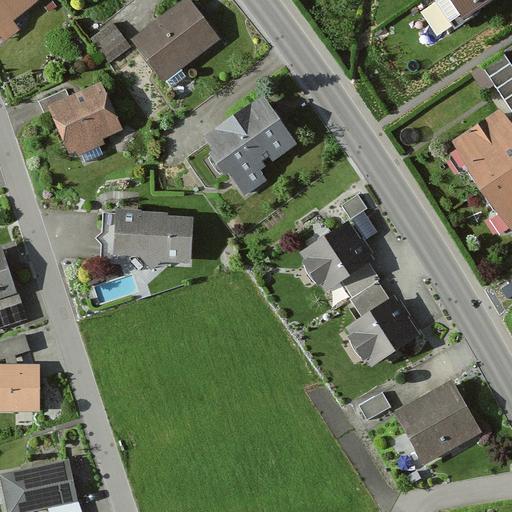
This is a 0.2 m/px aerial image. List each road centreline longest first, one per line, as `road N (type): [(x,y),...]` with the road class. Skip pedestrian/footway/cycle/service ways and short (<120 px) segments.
road 1 (secondary): [(511,393),(364,147),(256,0)]
road 2 (residential): [(126,511),(0,129)]
